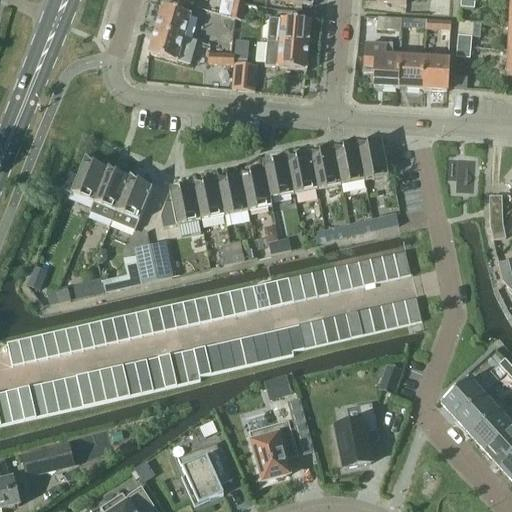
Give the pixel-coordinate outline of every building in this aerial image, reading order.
[(242,20),(245,0),(233,0),(230,18),(242,20)] [(430,0),(429,15),(449,17),(450,0),(430,0)] [(474,10),(474,0),(461,0),(460,9),(474,10)] [(155,32),(185,40),(192,15),(162,7),(155,32)] [(402,31),(402,20),(378,19),(377,31),(402,33),(402,31)] [(267,44),(279,45),(310,48),(312,23),(281,20),(281,22),(270,21),(267,44)] [(426,31),(427,22),(410,21),(402,20),(402,31),(410,32),(410,30),(426,31)] [(427,22),(426,31),(450,33),(450,23),(427,22)] [(149,56),(190,67),(197,43),(185,40),(155,32),(149,56)] [(470,49),(473,49),(474,41),(459,40),(458,48),(470,49)] [(308,73),(310,48),(279,45),(277,70),(308,73)] [(398,90),(400,59),(386,58),(386,47),(366,46),(365,70),(375,71),(374,89),(398,90)] [(469,61),(470,49),(458,48),(457,48),(456,60),(469,61)] [(223,56),(215,56),(210,55),(210,65),(222,66),(223,56)] [(234,67),(234,57),(223,56),(222,66),(234,67)] [(423,92),(425,60),(400,59),(398,90),(423,92)] [(425,60),(423,92),(447,93),(449,62),(425,60)] [(235,66),(233,92),(254,94),(257,68),(235,66)] [(358,148),(365,183),(389,178),(382,143),(358,148)] [(341,187),(365,183),(358,148),(334,152),(341,187)] [(317,192),(341,187),(334,152),(311,157),(317,192)] [(294,197),(317,192),(311,157),(287,162),(294,197)] [(271,201),(294,197),(287,162),(263,166),(264,175),(265,175),(271,201)] [(71,195),(93,204),(94,205),(107,172),(84,163),(71,195)] [(112,224),(130,181),(107,172),(94,205),(93,204),(89,214),(112,224)] [(273,209),(271,201),(265,175),(264,175),(241,179),(247,214),(273,209)] [(224,218),(247,214),(241,179),(217,183),(224,218)] [(130,181),(112,224),(135,233),(153,190),(130,181)] [(200,223),(224,218),(217,183),(194,188),(200,223)] [(166,205),(161,218),(164,231),(177,228),(200,223),(194,188),(169,192),(172,204),(166,205)] [(490,226),(504,226),(503,198),(489,198),(490,226)] [(396,216),(372,221),(375,234),(400,228),(399,227),(397,218),(396,216)] [(372,221),(349,226),(352,239),(375,234),(372,221)] [(349,226),(326,232),(329,244),(352,239),(349,226)] [(504,226),(490,226),(490,229),(494,243),(507,240),(504,226)] [(326,232),(315,234),(318,247),(329,244),(326,232)] [(289,240),(278,242),(281,255),(292,253),(289,240)] [(278,242),(268,245),(271,258),(281,255),(278,242)] [(241,243),(230,245),(235,266),(245,263),(241,243)] [(166,245),(150,248),(158,284),(174,280),(166,245)] [(225,256),(221,257),(224,269),(235,266),(230,245),(222,247),(225,256)] [(102,281),(73,287),(77,302),(99,297),(130,290),(142,287),(158,284),(150,248),(134,251),(139,275),(127,278),(102,283),(102,281)] [(406,254),(394,257),(399,280),(411,277),(406,254)] [(394,257),(382,259),(387,283),(399,280),(394,257)] [(382,259),(370,262),(376,285),(387,283),(382,259)] [(503,283),(505,285),(511,278),(511,261),(499,264),(503,283)] [(370,262),(358,265),(364,288),(376,285),(370,262)] [(358,265),(347,267),(352,291),(364,288),(358,265)] [(347,267),(335,270),(341,293),(352,291),(347,267)] [(335,270),(323,273),(329,296),(341,293),(335,270)] [(323,273),(312,275),(317,299),(329,296),(323,273)] [(312,275),(300,278),(305,301),(317,299),(312,275)] [(300,278),(288,281),(294,304),(305,301),(300,278)] [(31,279),(28,287),(40,292),(43,283),(31,279)] [(288,281),(277,284),(282,307),(294,304),(288,281)] [(277,284),(265,286),(270,310),(282,307),(277,284)] [(265,286),(253,289),(259,312),(270,310),(265,286)] [(253,289),(241,292),(247,315),(259,312),(253,289)] [(68,292),(58,294),(60,305),(71,303),(68,292)] [(241,292),(230,294),(235,318),(247,315),(241,292)] [(58,294),(47,296),(49,308),(60,305),(58,294)] [(230,294),(218,297),(224,320),(235,318),(230,294)] [(218,297),(206,300),(212,323),(224,320),(218,297)] [(206,300),(195,302),(200,326),(212,323),(206,300)] [(416,301),(404,303),(410,327),(422,324),(416,301)] [(195,302),(183,305),(189,328),(200,326),(195,302)] [(404,303),(393,306),(398,330),(410,327),(404,303)] [(183,305),(172,308),(177,331),(189,328),(183,305)] [(393,306),(381,309),(386,332),(398,330),(393,306)] [(172,308),(160,310),(166,333),(177,331),(172,308)] [(381,309),(369,312),(375,335),(386,332),(381,309)] [(160,310),(149,313),(154,336),(166,333),(160,310)] [(369,312),(358,314),(363,338),(375,335),(369,312)] [(149,313),(137,315),(142,339),(154,336),(149,313)] [(358,314),(346,317),(351,340),(363,338),(358,314)] [(137,315),(125,318),(131,341),(142,339),(137,315)] [(346,317),(334,320),(340,343),(351,340),(346,317)] [(125,318),(113,321),(119,344),(131,341),(125,318)] [(334,320),(323,322),(328,346),(340,343),(334,320)] [(113,321),(101,323),(107,347),(119,344),(113,321)] [(323,322),(311,325),(316,349),(328,346),(323,322)] [(101,323),(90,326),(95,349),(107,347),(101,323)] [(311,325),(299,328),(305,351),(316,349),(311,325)] [(90,326),(78,329),(84,352),(95,349),(90,326)] [(299,328),(287,331),(292,354),(305,351),(299,328)] [(78,329),(67,331),(72,355),(84,352),(78,329)] [(67,331),(55,334),(60,357),(72,355),(67,331)] [(287,331),(275,333),(282,360),(293,358),(292,354),(287,331)] [(275,333),(264,336),(270,363),(282,360),(275,333)] [(55,334),(43,337),(48,360),(60,357),(55,334)] [(264,336),(252,339),(258,365),(270,363),(264,336)] [(43,337),(31,340),(36,363),(48,360),(43,337)] [(252,339),(240,341),(246,368),(258,365),(252,339)] [(31,340),(19,342),(25,365),(36,363),(31,340)] [(240,341),(229,344),(235,371),(246,368),(240,341)] [(19,342),(8,345),(13,368),(25,365),(19,342)] [(229,344),(217,346),(223,373),(235,371),(229,344)] [(217,346),(205,349),(211,376),(223,373),(217,346)] [(205,349),(193,352),(199,379),(211,376),(205,349)] [(193,352),(182,354),(189,385),(200,383),(199,379),(193,352)] [(182,354),(171,357),(178,388),(189,385),(182,354)] [(171,357),(159,360),(166,390),(178,388),(171,357)] [(159,360),(148,362),(155,393),(166,390),(159,360)] [(387,360),(378,386),(393,391),(402,365),(387,360)] [(511,371),(511,368),(505,361),(499,367),(507,375),(511,371)] [(148,362),(136,365),(143,396),(155,393),(148,362)] [(136,365),(124,368),(131,398),(143,396),(136,365)] [(124,368),(112,370),(119,401),(131,398),(124,368)] [(112,370),(100,373),(107,403),(119,401),(112,370)] [(100,373),(89,376),(96,406),(107,403),(100,373)] [(89,376),(78,378),(85,409),(96,406),(89,376)] [(286,377),(272,381),(274,388),(277,399),(292,395),(289,385),(286,377)] [(78,378),(65,381),(72,411),(85,409),(78,378)] [(65,381),(53,384),(60,414),(72,411),(65,381)] [(468,381),(441,405),(456,422),(490,391),(489,390),(482,397),(468,381)] [(53,384),(41,387),(48,417),(60,414),(53,384)] [(41,387),(30,390),(37,420),(48,417),(41,387)] [(30,390),(18,392),(25,423),(37,420),(30,390)] [(490,391),(456,422),(471,438),(505,407),(490,391)] [(18,392),(6,395),(13,425),(25,423),(18,392)] [(6,395),(0,396),(0,420),(2,428),(13,425),(6,395)] [(314,455),(307,428),(300,401),(287,404),(295,431),(302,458),(314,455)] [(511,415),(505,407),(471,438),(485,454),(511,429),(511,415)] [(368,427),(338,433),(348,484),(381,478),(373,441),(386,439),(380,412),(366,415),(368,427)] [(262,486),(291,478),(287,462),(299,459),(289,424),(249,435),(251,442),(249,443),(262,486)] [(511,429),(485,454),(500,470),(511,458),(511,429)] [(202,453),(202,452),(180,461),(199,507),(224,497),(220,487),(231,482),(216,447),(202,453)] [(66,468),(61,448),(48,452),(48,454),(22,460),(27,478),(66,468)] [(511,458),(500,470),(511,483),(511,458)] [(9,481),(5,463),(0,464),(0,511),(22,507),(15,479),(9,481)] [(156,511),(142,490),(125,500),(123,497),(101,511),(156,511)]
